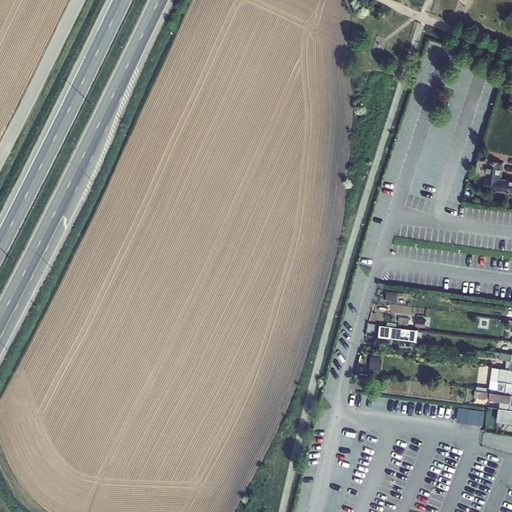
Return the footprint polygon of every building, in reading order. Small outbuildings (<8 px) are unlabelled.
[(484,188),(511,191),(511,179),(501,178),(503,162),(488,160),(486,176),(484,188)] [(474,188),(484,188),(486,176),(476,176),(474,188)] [(385,300),(397,302),(399,292),(387,290),(385,300)] [(378,334),(388,335),(389,327),(379,326),(378,334)] [(506,368),(511,368),(511,353),(495,351),(495,354),(499,355),(499,358),(507,359),(506,368)] [(370,368),(381,369),(383,357),(371,356),(370,368)] [(511,393),(511,368),(506,368),(500,367),(492,366),(490,387),(477,385),(477,390),(491,391),(511,393)] [(500,407),(511,408),(511,393),(491,391),(477,390),(475,390),(474,397),(490,399),(501,401),(500,407)] [(498,420),(511,421),(511,408),(500,407),(499,407),(498,420)] [(487,424),(487,409),(464,408),(463,423),(487,424)]
